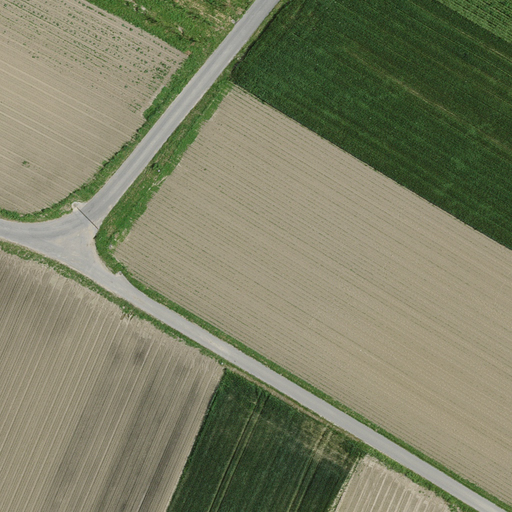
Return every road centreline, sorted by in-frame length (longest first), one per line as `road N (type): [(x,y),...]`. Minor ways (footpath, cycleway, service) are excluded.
road 1 (track): [(26,238),(479,511)]
road 2 (unclassified): [(0,227),(26,238),(87,217),(264,0)]
